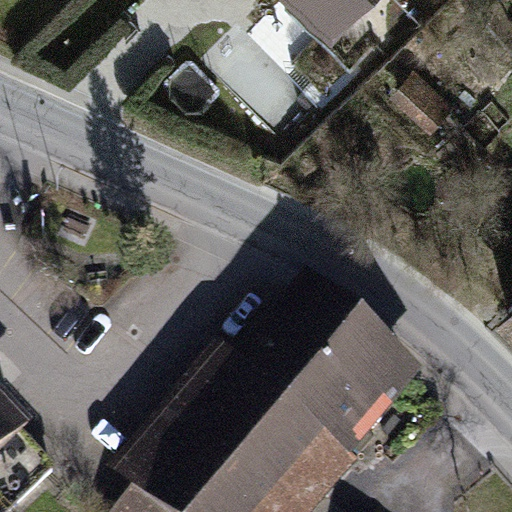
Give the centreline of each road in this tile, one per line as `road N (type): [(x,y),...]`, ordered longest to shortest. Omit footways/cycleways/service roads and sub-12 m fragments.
road 1 (tertiary): [(0,106),(380,282),(511,401)]
road 2 (unknown): [(509,398),(419,495)]
